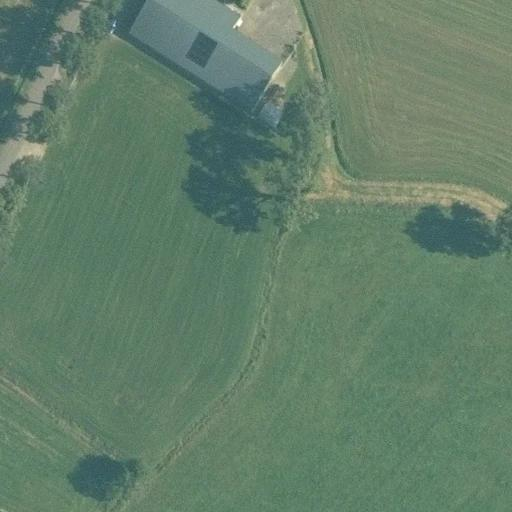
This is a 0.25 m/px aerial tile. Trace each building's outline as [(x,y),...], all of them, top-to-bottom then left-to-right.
[(240,22),(206,0),(151,0),(128,36),(252,115),(280,71),(230,39),(240,22)] [(103,95),(231,165),(249,133),(121,62),(103,95)] [(69,167),(247,269),(276,217),(99,116),(69,167)] [(257,310),(72,193),(42,239),(228,356),(257,310)] [(85,290),(90,272),(64,263),(58,281),(85,290)]
